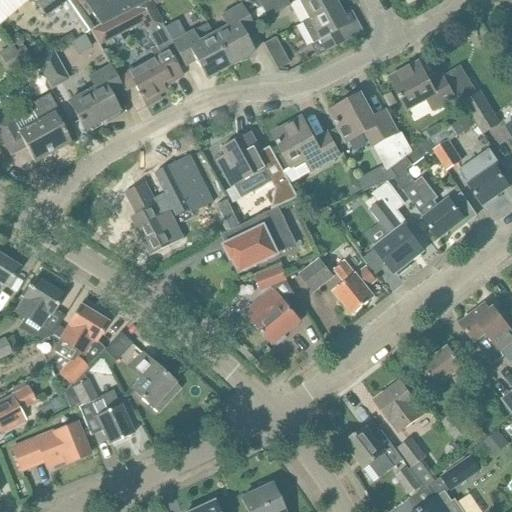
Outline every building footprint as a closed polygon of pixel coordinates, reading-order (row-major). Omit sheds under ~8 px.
[(0,0),(0,1),(1,0),(34,0),(47,17),(65,4),(85,34),(92,31),(94,29),(86,18),(73,0),(0,0)] [(84,0),(100,26),(116,18),(149,1),(151,0),(84,0)] [(244,0),(240,2),(242,5),(245,11),(247,14),(261,7),(266,4),(273,0),(244,0)] [(273,0),(266,4),(261,7),(266,17),(267,19),(290,6),(286,0),(273,0)] [(297,0),(308,19),(336,4),(334,0),(297,0)] [(511,0),(503,0),(502,1),(511,18),(511,17),(511,0)] [(118,78),(125,89),(134,84),(146,107),(160,100),(158,95),(165,91),(163,87),(182,77),(166,47),(172,43),(149,1),(116,18),(123,32),(142,22),(156,48),(151,50),(155,58),(118,78)] [(301,23),(309,39),(318,56),(344,42),(338,31),(353,22),(349,13),(343,16),(336,4),(308,19),(301,23)] [(226,26),(212,34),(230,66),(254,53),(244,34),(254,29),(247,15),(247,14),(245,11),(242,5),(220,16),(226,26)] [(178,21),(164,29),(172,43),(184,66),(195,61),(205,79),(230,66),(212,34),(207,24),(193,32),(185,36),(178,21)] [(58,42),(60,47),(74,39),(72,34),(58,42)] [(17,35),(12,39),(13,45),(19,47),(24,43),(23,37),(17,35)] [(274,38),(263,44),(267,52),(278,46),(280,46),(275,38),(274,38)] [(31,47),(38,57),(45,52),(38,42),(31,47)] [(33,64),(25,48),(17,53),(14,47),(0,54),(11,75),(33,64)] [(51,88),(62,82),(60,78),(65,75),(52,52),(35,61),(50,88),(51,88)] [(390,79),(400,96),(408,111),(427,100),(433,111),(455,99),(443,77),(430,84),(419,63),(390,79)] [(118,78),(117,79),(110,66),(96,74),(102,84),(69,103),(84,131),(113,115),(115,118),(120,115),(110,97),(125,89),(118,78)] [(480,94),(479,94),(471,82),(458,90),(484,133),(499,124),(480,94)] [(20,131),(11,116),(0,122),(0,136),(10,155),(25,147),(34,163),(71,142),(55,114),(58,112),(49,95),(47,96),(35,103),(33,105),(32,108),(33,111),(39,121),(20,131)] [(330,112),(339,129),(347,143),(366,133),(373,146),(397,133),(386,112),(374,118),(361,95),(330,112)] [(284,154),(276,158),(284,173),(321,153),(326,163),(340,156),(328,133),(315,141),(302,118),(273,134),(284,154)] [(511,123),(503,130),(511,144),(511,123)] [(451,126),(429,139),(437,152),(448,170),(461,162),(448,143),(458,136),(451,126)] [(217,160),(232,188),(235,187),(241,199),(271,183),(276,191),(289,183),(284,173),(276,158),(271,149),(261,154),(249,133),(222,148),(226,155),(217,160)] [(427,141),(418,148),(419,150),(423,157),(428,154),(430,157),(437,152),(429,139),(427,141)] [(399,163),(407,157),(412,153),(406,142),(392,150),(399,163)] [(473,162),(460,171),(484,206),(510,188),(496,167),(500,164),(491,150),(486,153),(473,162)] [(193,209),(195,212),(213,203),(189,156),(156,173),(178,216),(193,209)] [(423,219),(427,223),(439,239),(451,230),(453,233),(466,223),(464,220),(449,199),(439,206),(435,201),(439,198),(423,177),(416,182),(406,169),(413,164),(407,157),(399,163),(389,171),(425,218),(423,219)] [(146,183),(129,191),(129,192),(129,193),(132,191),(143,212),(136,215),(134,216),(153,254),(150,255),(150,256),(168,247),(177,243),(184,239),(170,212),(163,216),(155,200),(146,183)] [(375,248),(395,273),(397,272),(399,275),(409,267),(407,264),(423,252),(404,227),(407,225),(396,211),(404,205),(388,183),(376,192),(383,202),(372,210),(392,236),(375,248)] [(234,258),(240,272),(295,245),(277,208),(222,235),(228,245),(226,246),(232,259),(234,258)] [(230,211),(223,223),(231,228),(238,217),(230,211)] [(0,282),(7,287),(19,267),(0,255),(0,282)] [(319,260),(300,275),(314,293),(332,277),(319,260)] [(334,293),(353,316),(374,298),(367,288),(376,281),(366,268),(356,275),(356,276),(345,263),(335,271),(345,283),(334,293)] [(281,268),(258,277),(263,290),(271,287),(273,290),(285,302),(295,294),(286,281),(284,275),(281,268)] [(23,298),(15,311),(25,317),(18,328),(40,342),(53,335),(40,326),(49,313),(51,314),(54,310),(63,295),(36,278),(31,285),(28,283),(20,296),(23,298)] [(273,290),(246,313),(256,324),(272,345),(300,322),(285,302),(273,290)] [(511,332),(494,308),(490,311),(485,304),(460,324),(488,360),(511,342),(511,332)] [(59,340),(52,351),(70,362),(75,357),(78,352),(81,353),(83,355),(84,354),(92,341),(95,343),(96,341),(107,322),(110,316),(99,310),(95,315),(81,306),(80,305),(59,340)] [(132,344),(120,334),(107,348),(118,359),(132,344)] [(4,338),(0,339),(0,357),(11,352),(4,338)] [(472,381),(460,364),(448,348),(422,367),(437,387),(452,376),(461,389),(472,381)] [(131,390),(143,401),(158,414),(169,403),(162,397),(175,383),(142,353),(128,369),(140,380),(131,390)] [(58,374),(59,375),(55,377),(55,378),(63,393),(64,392),(70,385),(82,372),(87,368),(75,357),(70,362),(58,374)] [(51,369),(43,374),(47,382),(55,378),(55,377),(51,369)] [(70,385),(80,407),(79,407),(90,436),(102,431),(108,446),(134,434),(125,416),(121,406),(120,406),(113,391),(102,396),(97,398),(88,380),(87,381),(82,372),(70,385)] [(390,422),(392,422),(400,433),(423,415),(415,404),(416,403),(401,382),(375,401),(390,422)] [(64,392),(63,393),(71,411),(79,407),(80,407),(70,385),(64,392)] [(27,387),(0,401),(0,433),(25,421),(20,411),(36,401),(27,387)] [(511,392),(502,400),(511,413),(511,392)] [(492,402),(480,411),(494,428),(506,419),(492,402)] [(456,413),(442,422),(448,431),(456,442),(469,433),(461,421),(456,413)] [(43,462),(46,468),(65,461),(66,464),(89,455),(76,423),(55,432),(54,432),(12,449),(21,471),(43,462)] [(373,437),(366,428),(345,443),(365,469),(370,465),(380,479),(404,460),(381,431),(373,437)] [(501,433),(484,446),(494,459),(511,445),(501,433)] [(412,439),(398,448),(412,467),(425,458),(412,439)] [(470,457),(442,477),(451,490),(479,470),(470,457)] [(402,486),(410,496),(422,487),(414,477),(402,486)] [(241,499),(247,511),(283,511),(270,485),(241,499)] [(417,511),(463,511),(456,500),(453,503),(446,493),(417,511)] [(217,511),(213,503),(193,511),(217,511)]
